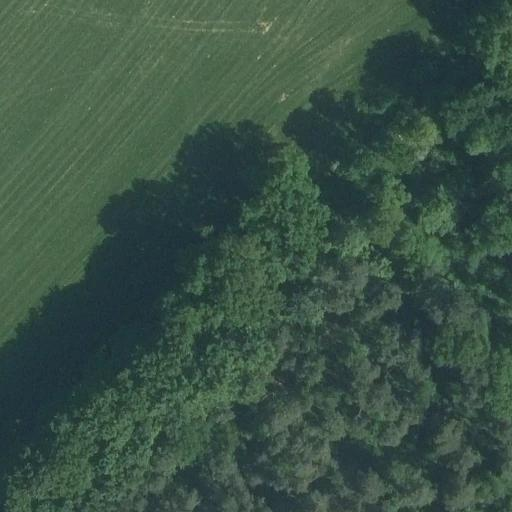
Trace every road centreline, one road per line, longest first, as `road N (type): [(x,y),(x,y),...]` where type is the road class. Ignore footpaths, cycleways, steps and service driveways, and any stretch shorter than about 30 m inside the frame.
road 1 (track): [(511,22),(408,100),(333,174),(234,299),(55,444),(0,507)]
road 2 (track): [(333,174),(511,490)]
